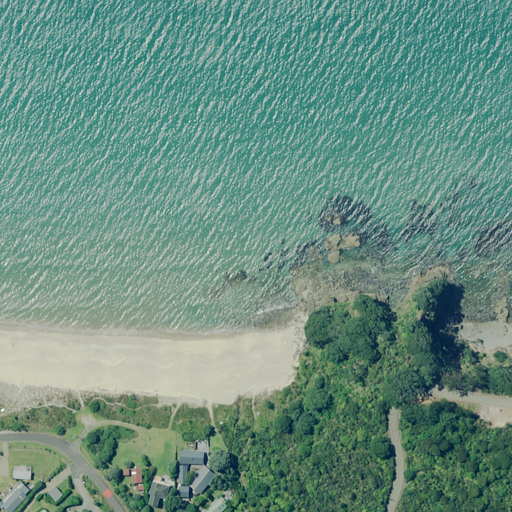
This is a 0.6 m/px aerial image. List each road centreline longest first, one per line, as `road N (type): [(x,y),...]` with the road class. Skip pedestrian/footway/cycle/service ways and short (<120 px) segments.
road 1 (unclassified): [(511,400),(426,392),(401,399),(393,416),(399,467),(389,511)]
road 2 (unclassified): [(120,511),(75,455),(39,438),(0,435)]
